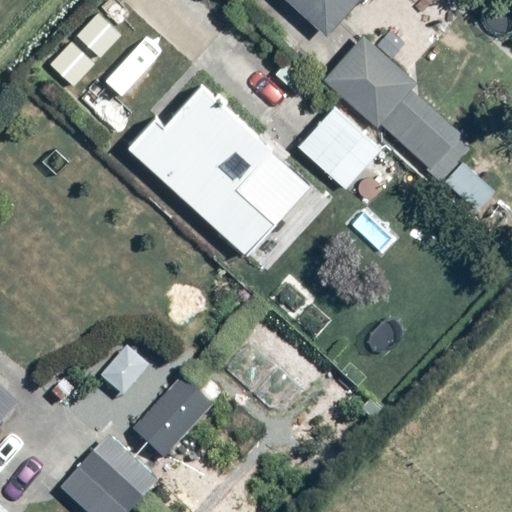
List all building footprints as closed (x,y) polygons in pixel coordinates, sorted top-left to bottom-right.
[(294,0),(328,31),(357,0),(294,0)] [(373,130),(378,125),(439,177),(470,141),(408,88),(414,81),(359,33),(317,82),(373,130)] [(192,75),(129,141),(244,247),(274,215),(238,185),(271,144),(192,75)] [(400,164),(329,103),(293,144),(341,186),(363,162),(385,181),(400,164)] [(0,384),(0,511),(6,511),(0,506),(0,420),(17,399),(0,384)] [(125,511),(155,478),(104,432),(56,486),(84,511),(125,511)]
